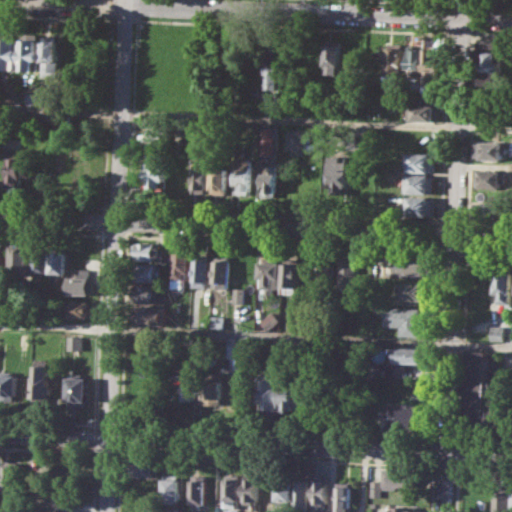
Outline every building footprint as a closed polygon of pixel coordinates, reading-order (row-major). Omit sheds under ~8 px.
[(22,33),(21,70),(39,70),(40,34),(22,33)] [(44,35),(61,36),(60,70),(43,69),(44,35)] [(1,37),(0,53),(0,69),(17,70),(18,49),(15,49),(15,38),(1,37)] [(262,37),(279,38),(278,88),(261,87),(262,37)] [(478,40),(502,41),(501,77),(477,76),(478,40)] [(326,44),(344,44),(342,74),(325,73),(326,44)] [(389,47),(405,48),(404,76),(388,75),(389,47)] [(425,49),(444,49),(444,71),(439,71),(438,84),(426,84),(426,77),(409,76),(410,64),(424,64),(425,49)] [(29,92),(42,93),(41,106),(28,105),(29,92)] [(408,104),(441,105),(440,121),(408,119),(408,104)] [(272,128),(260,127),(259,154),(271,155),(272,128)] [(292,128),(307,129),(305,154),(290,153),(292,128)] [(478,140),(507,141),(506,158),(477,157),(478,140)] [(7,148),(23,149),(22,181),(6,180),(7,148)] [(405,152),(437,153),(436,173),(409,172),(409,165),(405,165),(405,152)] [(328,155),(350,156),(349,189),(327,189),(328,155)] [(147,156),(168,157),(167,180),(163,180),(162,191),(151,190),(151,180),(146,180),(147,156)] [(235,164),(252,165),(251,194),(234,193),(235,164)] [(261,164),(278,165),(277,194),(265,193),(265,187),(259,187),(261,164)] [(192,167),(208,167),(207,192),(192,192),(192,167)] [(213,167),(229,167),(228,196),(212,196),(213,167)] [(478,168),(507,169),(506,187),(477,186),(478,168)] [(404,174),(436,175),(435,194),(403,192),(404,174)] [(390,196),(404,197),(404,209),(390,209),(390,196)] [(408,196),(435,197),(434,216),(407,215),(408,196)] [(475,202),(507,203),(506,222),(475,221),(475,202)] [(134,241),(157,243),(156,248),(162,248),(162,258),(157,258),(157,262),(133,260),(134,241)] [(11,244),(31,244),(30,278),(10,277),(11,244)] [(35,246),(50,247),(49,273),(35,273),(35,246)] [(52,246),(68,247),(67,274),(52,273),(52,246)] [(173,248),(189,248),(189,279),(183,279),(182,291),(171,290),(173,248)] [(319,251),(337,251),(336,288),(318,288),(319,251)] [(193,253),(209,254),(208,287),(192,287),(193,253)] [(341,253),(360,253),(360,290),(355,290),(355,299),(341,299),(341,253)] [(213,254),(231,255),(229,282),(227,282),(226,288),(214,287),(214,282),(212,282),(213,254)] [(392,254),(428,255),(427,274),(391,273),(392,254)] [(261,256),(282,257),(281,288),(274,288),(274,294),(265,294),(265,288),(260,288),(261,256)] [(285,258),(303,258),(302,294),(284,293),(285,258)] [(133,263),(160,264),(159,282),(132,281),(133,263)] [(69,277),(77,277),(78,268),(90,268),(90,278),(96,278),(95,295),(68,294),(69,277)] [(496,269),(511,269),(511,304),(500,303),(500,294),(495,293),(496,269)] [(395,282),(428,283),(428,301),(398,300),(398,293),(394,293),(395,282)] [(133,285),(160,285),(159,303),(136,303),(137,297),(133,297),(133,285)] [(232,287),(245,288),(244,303),(231,302),(232,287)] [(67,301),(95,302),(94,318),(66,316),(67,301)] [(133,306),(167,307),(167,324),(132,323),(133,306)] [(385,306),(426,308),(425,336),(401,335),(401,327),(385,326),(385,306)] [(260,320),(271,310),(280,321),(268,331),(260,320)] [(210,315),(225,316),(224,328),(210,328),(210,315)] [(492,325),(506,326),(506,340),(492,340),(492,325)] [(69,336),(85,336),(84,350),(69,349),(69,336)] [(396,347),(429,348),(429,363),(395,362),(396,347)] [(469,351),(490,352),(490,359),(495,359),(495,370),(490,369),(490,382),(494,382),(494,393),(489,393),(489,405),(498,405),(498,424),(466,423),(469,351)] [(34,358),(48,358),(47,385),(52,385),(51,403),(33,403),(34,358)] [(182,371),(199,372),(199,406),(181,406),(182,371)] [(202,372),(222,372),(222,405),(201,405),(202,372)] [(0,373),(19,374),(18,402),(0,401),(0,373)] [(69,373),(90,373),(89,405),(68,405),(69,373)] [(257,373),(277,373),(277,408),(257,408),(257,373)] [(297,407),(297,382),(313,383),(313,408),(297,407)] [(280,384),(295,385),(295,409),(279,409),(280,384)] [(388,403),(425,404),(425,431),(387,430),(388,403)] [(129,459),(155,459),(155,476),(129,476),(129,459)] [(5,462),(22,462),(21,491),(4,491),(5,462)] [(384,469),(383,489),(397,490),(397,486),(418,487),(419,471),(384,469)] [(294,471),(292,510),(308,511),(309,471),(294,471)] [(163,473),(180,474),(180,500),(162,500),(163,473)] [(225,473),(240,473),(240,500),(224,500),(225,473)] [(243,473),(259,474),(258,510),(250,509),(250,503),(243,503),(243,473)] [(275,473),(292,474),(291,503),(273,502),(275,473)] [(191,474),(207,474),(206,504),(200,503),(200,509),(190,509),(191,474)] [(312,477),(327,477),(326,504),(311,504),(312,477)] [(371,480),(380,480),(380,497),(371,496),(371,480)] [(334,511),(335,481),(352,482),(351,511),(334,511)] [(494,511),(494,486),(508,486),(508,511),(494,511)]
